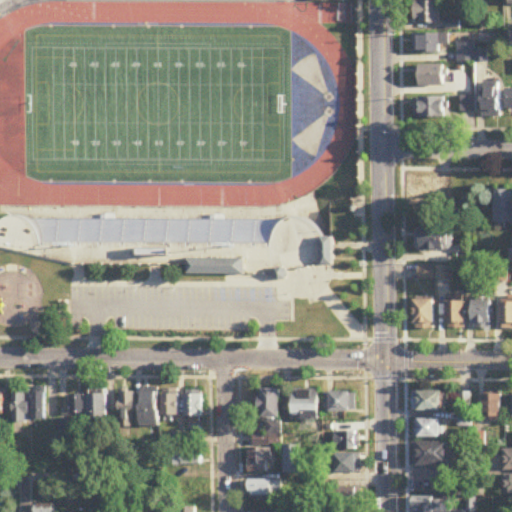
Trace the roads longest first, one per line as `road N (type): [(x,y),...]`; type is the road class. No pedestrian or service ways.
road 1 (secondary): [(388,511),(382,0)]
road 2 (tertiary): [(0,360),(385,362)]
road 3 (residential): [(229,511),(229,362)]
road 4 (residential): [(385,362),(511,364)]
road 5 (residential): [(385,150),(511,151)]
